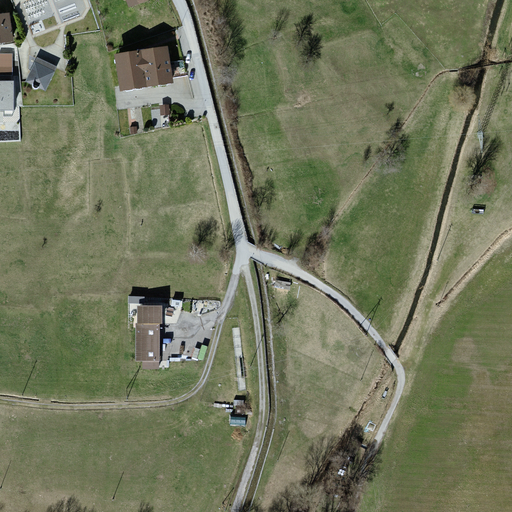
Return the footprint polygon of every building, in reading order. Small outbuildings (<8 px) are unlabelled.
[(157,0),(124,0),(128,10),(158,0),(157,0)] [(9,17),(0,18),(0,44),(12,42),(9,17)] [(170,47),(142,51),(148,86),(175,82),(170,47)] [(142,51),(116,55),(120,90),(148,86),(142,51)] [(13,52),(0,52),(0,73),(13,74),(13,52)] [(57,68),(37,58),(25,83),(45,93),(57,68)] [(16,82),(0,81),(0,108),(16,108),(16,82)] [(170,104),(161,104),(162,114),(170,113),(170,104)] [(138,363),(162,363),(162,307),(138,307),(138,363)]
